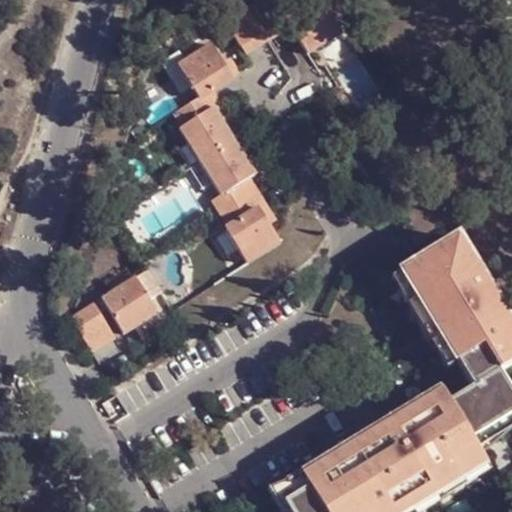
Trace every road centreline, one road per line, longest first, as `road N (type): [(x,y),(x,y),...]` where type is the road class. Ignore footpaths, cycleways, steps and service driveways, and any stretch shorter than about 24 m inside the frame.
road 1 (residential): [(12,312),(98,0)]
road 2 (residential): [(133,511),(12,312)]
